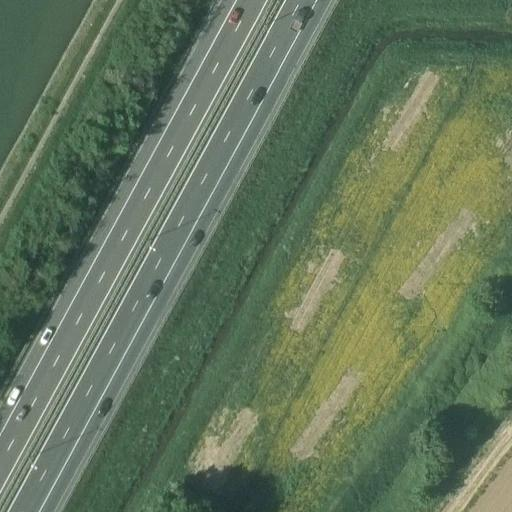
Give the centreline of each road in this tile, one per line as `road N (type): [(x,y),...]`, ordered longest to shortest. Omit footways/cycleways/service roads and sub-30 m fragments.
road 1 (motorway): [(31,511),(308,0)]
road 2 (motorway): [(244,0),(0,451)]
